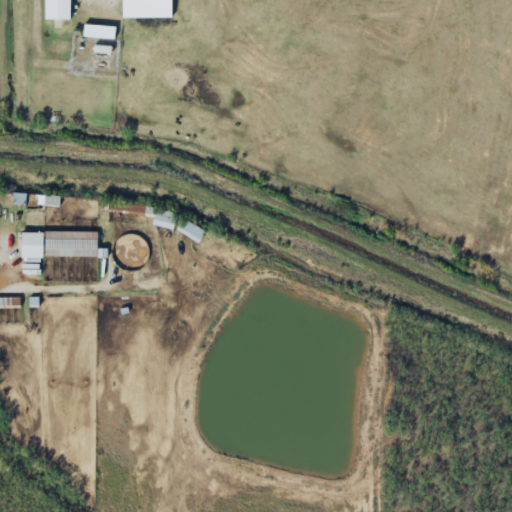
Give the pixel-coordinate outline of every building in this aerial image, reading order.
[(46,0),(46,12),(73,12),(72,0),(46,0)] [(123,0),(124,10),(173,10),(172,0),(123,0)] [(84,16),(83,31),(116,33),(117,19),(84,16)] [(96,37),(95,47),(112,49),(113,39),(96,37)] [(56,196),(44,196),(44,204),(56,204),(56,196)] [(148,225),(148,226),(173,227),(174,207),(108,204),(107,223),(148,225)] [(176,229),(197,243),(204,232),(183,218),(176,229)] [(19,231),(19,256),(97,256),(97,267),(105,267),(105,248),(97,248),(97,231),(19,231)]
